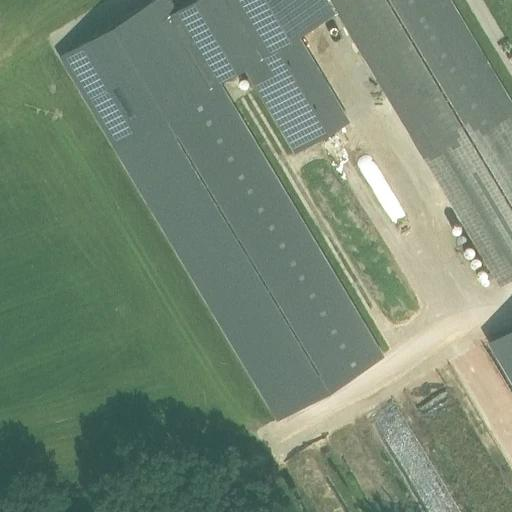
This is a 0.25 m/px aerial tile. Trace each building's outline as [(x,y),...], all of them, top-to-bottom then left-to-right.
[(297,34),(338,9),(502,284),(511,277),(511,105),(449,0),(191,0),(175,10),(169,0),(152,0),(61,55),(115,143),(159,116),(218,81),(245,65),(297,151),(348,120),(297,34)] [(384,355),(218,81),(159,116),(115,143),(281,417),(384,355)] [(463,305),(369,148),(315,181),(408,338),(463,305)] [(425,371),(437,397),(453,390),(441,364),(425,371)] [(432,418),(458,404),(451,392),(440,398),(433,385),(418,393),(432,418)]
